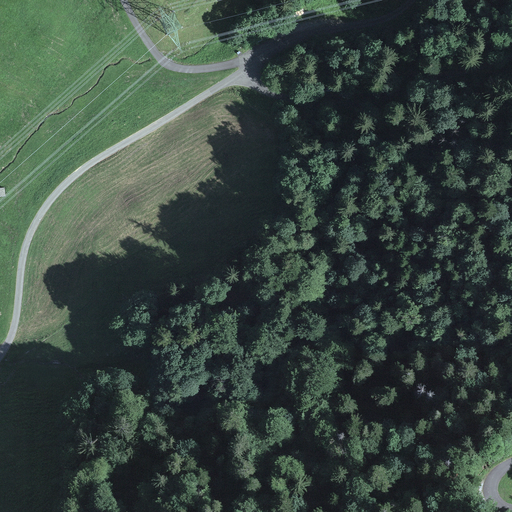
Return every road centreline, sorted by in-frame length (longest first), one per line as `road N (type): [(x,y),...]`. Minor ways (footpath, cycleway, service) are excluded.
road 1 (track): [(248,75),(263,88),(322,98),(375,93),(511,58)]
road 2 (unclassified): [(392,0),(380,15),(262,49),(248,57),(248,75)]
